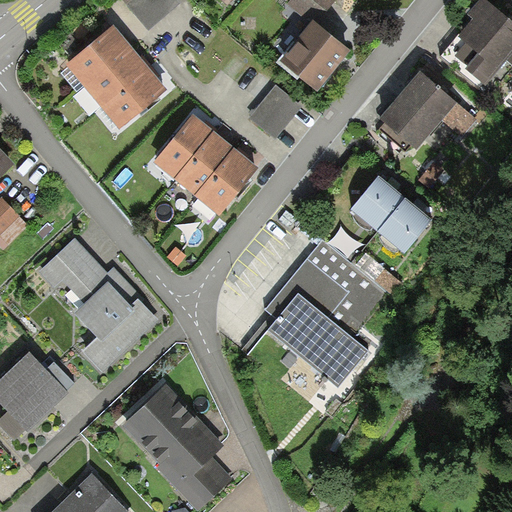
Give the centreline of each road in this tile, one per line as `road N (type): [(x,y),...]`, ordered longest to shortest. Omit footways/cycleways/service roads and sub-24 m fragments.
road 1 (residential): [(435,0),(232,242),(191,314)]
road 2 (residential): [(0,82),(191,314)]
road 3 (unknown): [(120,15),(211,107),(294,168)]
road 4 (residential): [(191,314),(282,511)]
